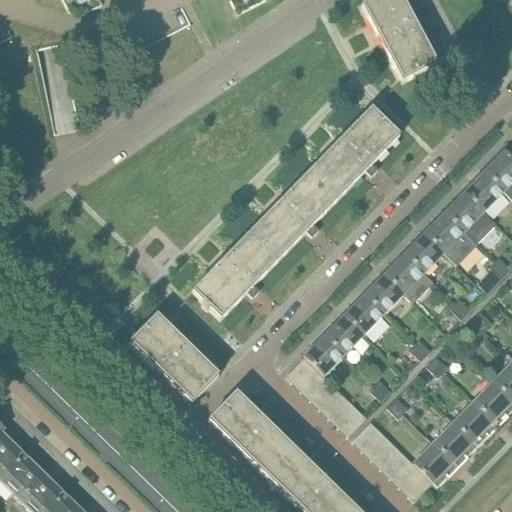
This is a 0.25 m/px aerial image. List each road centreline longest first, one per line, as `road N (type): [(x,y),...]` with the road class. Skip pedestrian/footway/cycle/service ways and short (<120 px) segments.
road 1 (residential): [(323,0),(0,219)]
road 2 (residential): [(250,361),(511,96)]
road 3 (tertiary): [(175,511),(0,338)]
road 4 (residential): [(174,439),(0,272)]
road 5 (residential): [(404,511),(250,361)]
road 6 (residential): [(0,372),(141,511)]
